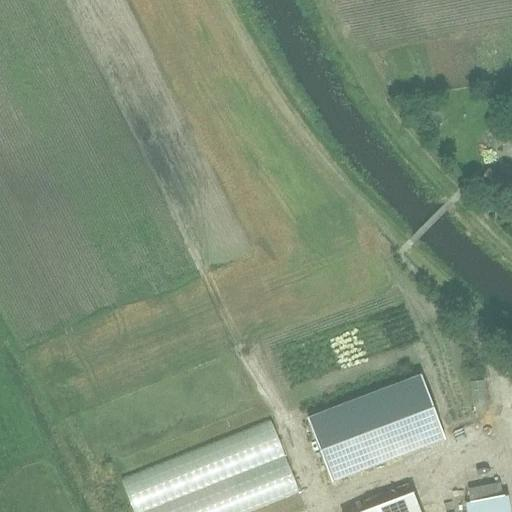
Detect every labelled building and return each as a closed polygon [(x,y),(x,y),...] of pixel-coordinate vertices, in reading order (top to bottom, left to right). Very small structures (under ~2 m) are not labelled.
[(499,207),(511,187),(511,184),(488,169),(474,190),(499,207)] [(331,483),(445,440),(421,377),(307,420),(331,483)] [(270,421),(121,479),(134,511),(252,511),(299,494),(270,421)] [(420,511),(413,493),(362,511),(420,511)] [(507,511),(504,497),(468,503),(469,511),(507,511)]
